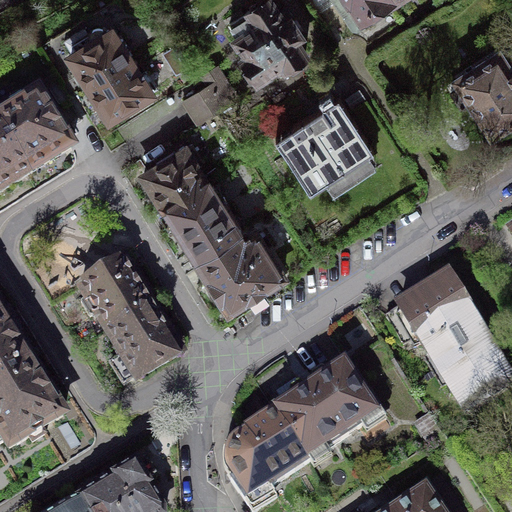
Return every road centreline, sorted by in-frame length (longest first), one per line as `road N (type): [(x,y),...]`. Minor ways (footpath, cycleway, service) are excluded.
road 1 (residential): [(221,365),(105,186),(81,185),(11,230),(8,258),(95,397),(115,405),(175,383),(198,389)]
road 2 (residential): [(221,365),(511,178)]
road 3 (residential): [(200,511),(198,389)]
